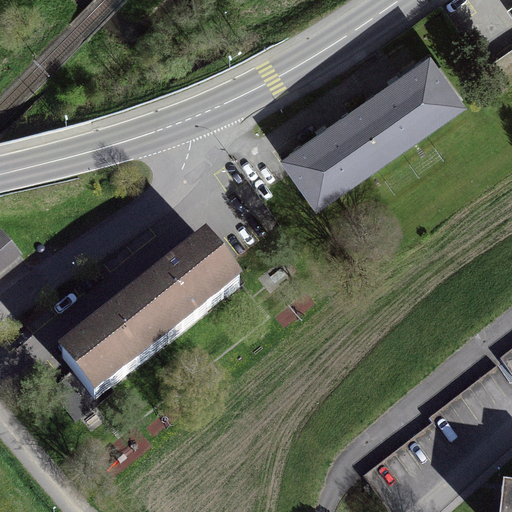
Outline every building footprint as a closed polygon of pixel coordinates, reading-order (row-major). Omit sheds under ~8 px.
[(511,49),(483,70),(499,93),(511,83),(511,11),(511,12),(511,49)] [(300,168),(296,170),(316,199),(460,100),(440,71),(437,73),(426,58),(289,153),(300,168)] [(0,234),(0,270),(19,255),(1,233),(0,234)] [(167,343),(238,286),(206,245),(134,302),(167,343)] [(167,343),(134,302),(62,359),(95,400),(167,343)] [(511,350),(500,360),(511,376),(511,350)] [(511,395),(511,386),(497,367),(428,421),(432,425),(363,478),(382,503),(451,450),(447,445),(511,395)] [(89,411),(65,381),(51,392),(75,422),(89,411)] [(511,511),(511,493),(504,493),(501,511),(511,511)]
